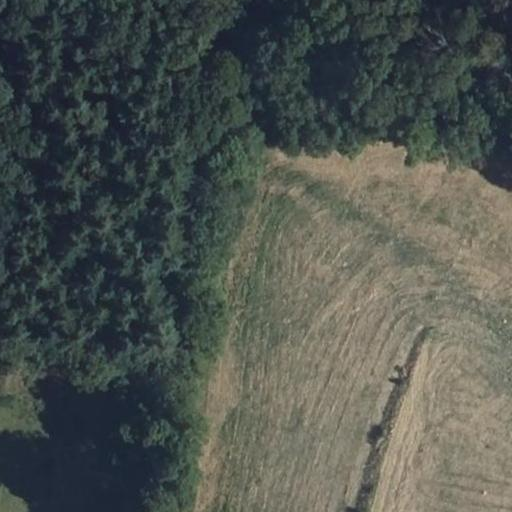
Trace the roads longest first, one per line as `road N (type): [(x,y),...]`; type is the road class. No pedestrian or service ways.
road 1 (track): [(180,170),(151,511)]
road 2 (track): [(455,0),(294,92),(180,170)]
